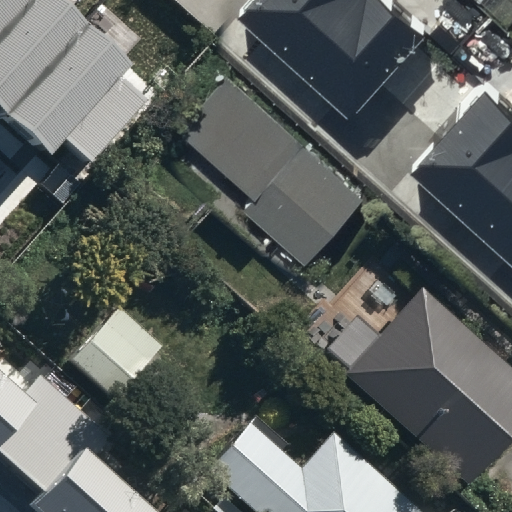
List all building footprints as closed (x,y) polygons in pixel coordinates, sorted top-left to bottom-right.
[(127,67),(52,0),(0,0),(0,114),(37,148),(49,136),(80,164),(138,99),(116,79),(127,67)] [(391,0),(250,0),(239,13),(348,112),(424,29),(391,0)] [(511,0),(481,0),(479,4),(504,27),(511,17),(511,0)] [(261,207),(248,221),(319,285),(377,221),(224,82),(179,132),(261,207)] [(511,106),(484,82),(408,164),(511,258),(511,106)] [(337,397),(457,502),(511,439),(511,394),(414,310),(369,361),(340,336),(313,367),(342,392),(337,397)] [(69,378),(111,414),(158,360),(117,324),(69,378)] [(0,374),(0,459),(42,497),(31,509),(33,511),(150,511),(87,456),(105,436),(43,381),(27,398),(0,374)] [(200,496),(218,511),(392,511),(323,452),(293,487),(245,445),(200,496)]
